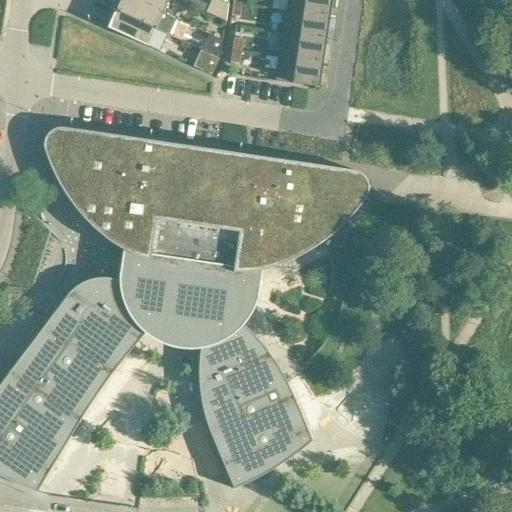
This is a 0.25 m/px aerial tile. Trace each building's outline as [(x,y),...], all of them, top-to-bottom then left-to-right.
[(163,12),(137,0),(120,0),(116,11),(164,33),(164,32),(156,29),(163,12)] [(137,0),(163,12),(169,0),(137,0)] [(287,0),(286,11),(330,17),(332,0),(287,0)] [(233,3),(231,16),(241,18),(243,5),(233,3)] [(116,11),(108,28),(155,50),(164,33),(116,11)] [(286,11),(282,34),(326,41),(330,17),(286,11)] [(282,34),(279,58),(323,64),(326,41),(282,34)] [(234,38),(232,51),(242,52),(244,39),(234,38)] [(232,51),(230,63),(240,65),(242,52),(232,51)] [(201,70),(212,76),(219,58),(209,53),(201,70)] [(279,58),(275,81),(319,87),(323,64),(279,58)] [(195,337),(203,337),(205,334),(208,332),(210,330),(213,328),(215,326),(218,325),(221,324),(224,323),(227,322),(231,322),(234,322),(237,322),(242,317),(244,306),(252,307),(254,295),(246,293),(250,272),(264,269),(277,266),(291,261),(304,254),(316,247),(328,239),(339,230),(349,220),(358,209),(367,197),(367,196),(368,195),(368,193),(369,192),(369,190),(369,189),(369,187),(369,186),(369,184),(368,183),(368,181),(366,179),(365,177),(363,175),(362,174),(360,173),(357,171),(355,171),(64,128),(62,128),(59,128),(56,129),(53,130),(51,132),(49,134),(47,136),(46,137),(45,139),(45,140),(44,142),(44,145),(44,146),(44,148),(44,149),(49,162),(54,175),(61,187),(68,199),(76,210),(86,220),(95,229),(106,238),(117,246),(129,253),(129,261),(121,262),(121,274),(129,274),(129,286),(132,288),(135,291),(137,294),(140,297),(142,300),(143,303),(145,307),(146,310),(147,314),(147,318),(147,321),(147,325),(169,333),(175,334),(175,338),(187,340),(188,336),(195,337)] [(114,371),(122,362),(133,348),(140,340),(141,338),(143,336),(144,333),(146,331),(146,329),(146,328),(147,325),(147,321),(147,318),(147,314),(146,310),(145,307),(143,303),(142,300),(140,297),(137,294),(135,291),(132,288),(129,286),(126,284),(122,282),(119,281),(115,279),(111,279),(107,278),(104,278),(100,278),(96,278),(92,279),(88,280),(85,282),(81,284),(78,286),(75,288),(72,290),(69,293),(67,296),(61,304),(0,384),(0,476),(8,480),(22,486),(37,492),(80,421),(87,410),(93,400),(100,390),(107,381),(114,371)] [(239,323),(237,322),(234,322),(231,322),(227,322),(224,323),(221,324),(218,325),(215,326),(213,328),(210,330),(208,332),(205,334),(203,337),(202,339),(202,341),(201,343),(201,345),(200,347),(200,355),(199,363),(199,377),(200,391),(202,405),(205,418),(210,431),(234,489),(248,483),(262,476),(275,468),(288,460),(300,451),(312,441),(293,394),(287,382),(281,371),(274,360),(266,349),(258,339),(249,329),(247,328),(245,326),(243,325),(241,324),(239,323)]
